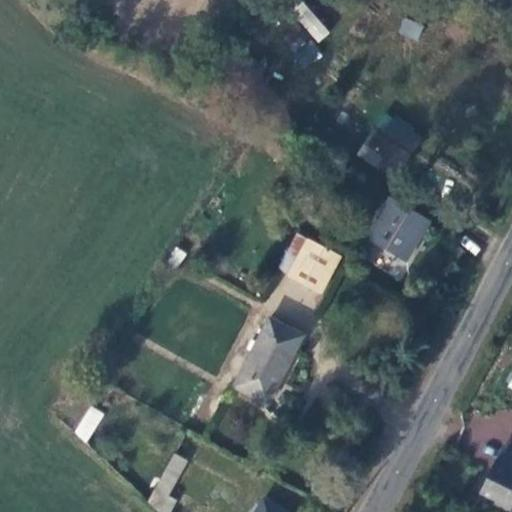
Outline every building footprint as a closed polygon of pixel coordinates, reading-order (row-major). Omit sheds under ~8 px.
[(302,0),(290,10),(317,43),(329,33),(302,0)] [(418,39),(422,23),(402,17),(397,33),(418,39)] [(395,180),(423,135),(385,111),(357,156),(395,180)] [(420,229),(394,215),(368,256),(394,273),(420,229)] [(325,292),(341,251),(293,233),(277,273),(325,292)] [(283,293),(315,308),(321,296),(306,289),(303,294),(294,290),(297,283),(289,279),(283,293)] [(266,406),(298,339),(266,324),(234,390),(266,406)] [(100,412),(89,405),(72,430),(83,441),(100,412)] [(511,452),(502,447),(482,490),(496,498),(495,501),(511,508),(511,452)] [(185,460),(174,453),(146,498),(159,511),(167,511),(174,501),(166,494),(185,460)] [(280,511),(264,502),(258,511),(280,511)]
